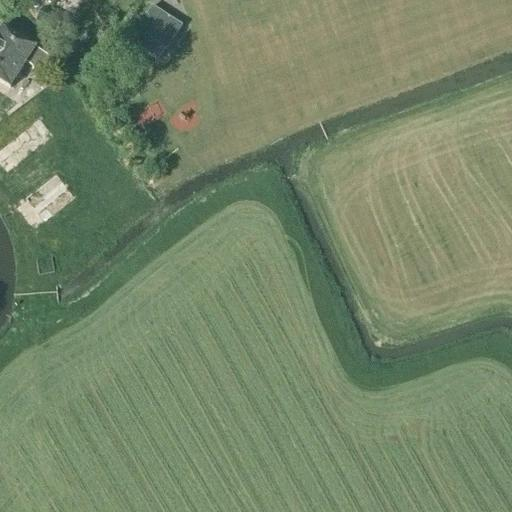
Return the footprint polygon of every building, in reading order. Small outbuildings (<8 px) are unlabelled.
[(65,20),(45,8),(36,22),(56,34),(65,20)] [(138,33),(130,45),(157,63),(165,51),(167,52),(182,28),(152,8),(137,32),(138,33)] [(27,65),(26,66),(39,73),(49,58),(36,50),(36,49),(3,28),(0,33),(0,48),(9,54),(9,55),(13,58),(14,57),(27,65)] [(0,83),(10,90),(26,66),(27,65),(14,57),(13,58),(9,55),(9,54),(0,48),(0,83)] [(0,170),(5,176),(52,138),(38,120),(0,150),(0,170)] [(44,224),(74,200),(55,177),(25,201),(44,224)]
